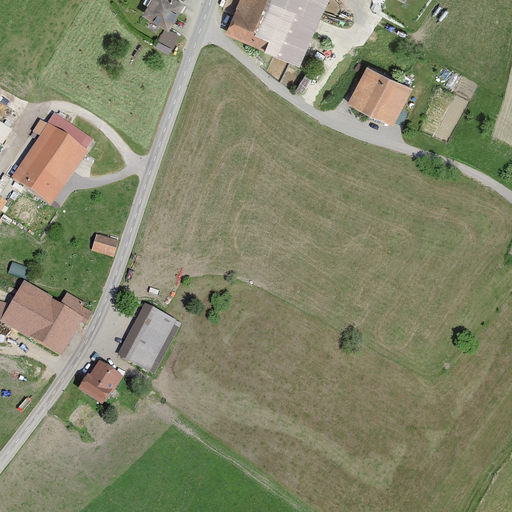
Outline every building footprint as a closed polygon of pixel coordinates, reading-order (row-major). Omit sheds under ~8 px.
[(185,1),(183,0),(149,0),(142,13),(169,28),(185,1)] [(328,0),(237,0),(224,33),(300,65),(328,0)] [(179,36),(165,28),(158,42),(172,50),(179,36)] [(414,88),(368,64),(348,101),(394,125),(414,88)] [(0,136),(8,123),(0,117),(0,136)] [(48,198),(84,150),(51,125),(14,173),(48,198)] [(92,234),(89,246),(108,251),(111,239),(92,234)] [(13,260),(9,270),(27,277),(30,267),(13,260)] [(0,322),(61,357),(84,318),(24,284),(10,308),(0,301),(0,322)] [(145,304),(117,356),(154,375),(182,323),(145,304)] [(124,377),(99,360),(78,390),(103,407),(124,377)]
